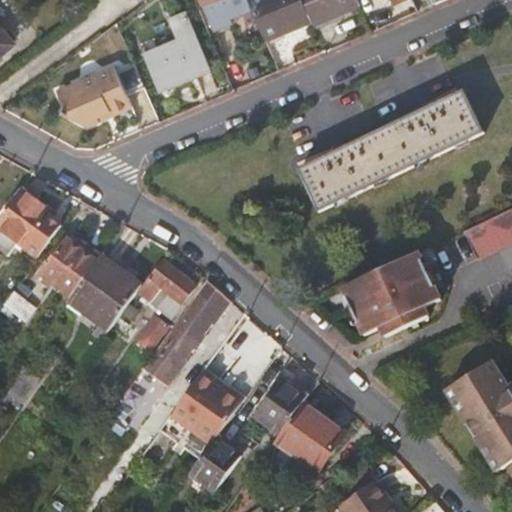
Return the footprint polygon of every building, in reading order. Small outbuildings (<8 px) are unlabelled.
[(201,0),(213,27),(231,19),(230,15),(223,0),(201,0)] [(249,0),(223,0),(230,15),(252,6),(249,0)] [(249,0),(252,6),(265,36),(312,17),(304,0),(249,0)] [(361,4),(359,0),(304,0),(312,17),(315,22),(361,4)] [(161,90),(210,68),(187,14),(171,20),(179,38),(145,53),(161,90)] [(0,57),(16,45),(0,25),(0,57)] [(134,107),(128,92),(146,85),(134,58),(60,89),(67,106),(64,111),(89,125),(102,120),(100,115),(112,110),(114,115),(134,107)] [(323,212),(486,135),(465,93),(303,171),(323,212)] [(52,220),(56,215),(25,191),(0,223),(0,248),(12,257),(22,245),(41,259),(63,229),(52,220)] [(479,259),(511,243),(511,210),(466,233),(479,259)] [(72,243),(46,279),(74,300),(101,263),(72,243)] [(442,301),(420,254),(345,289),(366,338),(383,330),(390,326),(394,337),(431,319),(427,309),(442,301)] [(125,274),(127,271),(106,255),(101,263),(74,300),(71,303),(112,334),(145,289),(125,274)] [(163,310),(177,321),(200,288),(167,263),(144,295),(156,304),(165,290),(173,296),(163,310)] [(16,312),(26,298),(17,291),(6,305),(16,312)] [(209,292),(185,326),(181,323),(151,364),(169,377),(178,365),(182,367),(198,346),(194,342),(203,330),(208,333),(216,321),(212,318),(224,302),(209,292)] [(227,339),(247,313),(235,302),(215,330),(227,339)] [(141,338),(156,349),(173,325),(160,314),(141,338)] [(394,337),(390,326),(383,330),(388,340),(394,337)] [(488,461),(494,457),(500,468),(506,465),(511,474),(511,396),(489,361),(449,388),(456,398),(451,402),(488,461)] [(186,400),(175,415),(215,444),(219,438),(245,403),(205,373),(186,400)] [(286,379),(265,407),(289,426),(306,403),(310,398),(286,379)] [(26,398),(33,389),(20,380),(13,389),(26,398)] [(449,388),(444,391),(451,402),(456,398),(449,388)] [(137,428),(152,407),(135,395),(120,415),(137,428)] [(306,403),(289,426),(286,430),(278,441),(321,473),(350,434),(306,403)] [(217,493),(245,456),(219,438),(215,444),(193,474),(217,493)] [(488,461),(495,472),(500,468),(494,457),(488,461)] [(371,468),(342,488),(351,501),(379,481),(371,468)] [(351,501),(342,507),(345,511),(399,511),(379,481),(351,501)]
